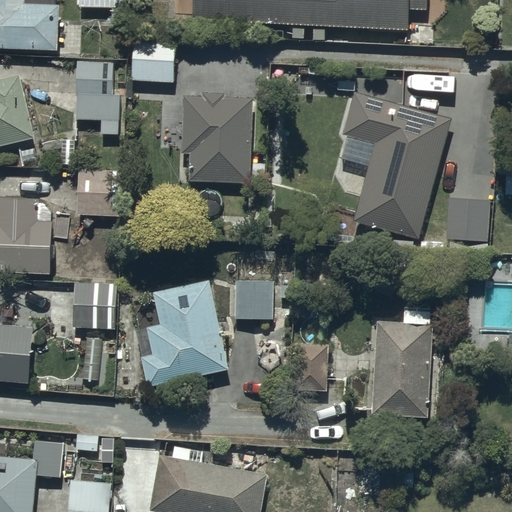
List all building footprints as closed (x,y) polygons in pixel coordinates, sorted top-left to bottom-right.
[(0,0),(0,45),(60,48),(61,3),(57,3),(57,0),(0,0)] [(196,0),(196,20),(400,27),(400,30),(419,31),(420,12),(437,13),(437,0),(196,0)] [(176,36),(136,36),(135,81),(176,81),(176,36)] [(114,59),(79,60),(80,120),(104,120),(104,133),(122,132),(122,93),(114,93),(114,59)] [(0,146),(37,138),(22,73),(0,78),(0,146)] [(456,120),(357,91),(344,133),(377,142),(355,217),(421,237),(456,120)] [(205,94),(186,94),(185,152),(192,152),(191,179),(252,181),(254,97),(226,96),(226,92),(205,92),(205,94)] [(122,169),(82,168),(81,214),(92,214),(92,225),(121,225),(122,169)] [(0,271),(54,274),(57,221),(40,220),(41,197),(0,195),(0,271)] [(491,197),(449,196),(447,239),(490,240),(491,197)] [(215,279),(156,290),(162,322),(147,325),(153,354),(144,355),(150,386),(233,370),(215,279)] [(275,281),(238,280),(237,317),(274,318),(275,281)] [(118,282),(78,281),(76,327),(117,328),(118,282)] [(407,321),(380,320),(375,412),(429,415),(434,322),(433,322),(433,311),(407,309),(407,321)] [(37,325),(0,321),(0,377),(32,381),(37,325)] [(330,345),(301,344),(299,390),(329,391),(330,345)] [(36,511),(41,457),(6,454),(7,443),(0,442),(0,511),(36,511)] [(261,511),(269,474),(163,453),(152,510),(162,511),(261,511)] [(110,511),(112,483),(72,480),(69,511),(110,511)]
